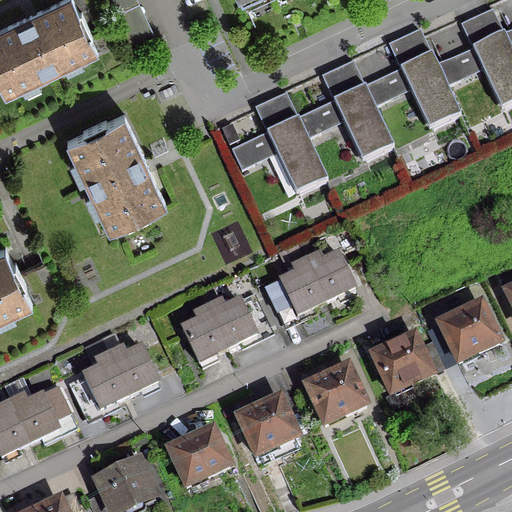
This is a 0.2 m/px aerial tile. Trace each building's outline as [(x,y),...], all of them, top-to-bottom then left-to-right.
[(0,92),(3,98),(96,54),(88,37),(90,36),(79,13),(77,14),(70,0),(63,0),(0,30),(0,92)] [(236,0),(239,7),(241,6),(243,10),(264,0),(236,0)] [(511,32),(502,37),(511,57),(511,32)] [(511,57),(502,37),(435,69),(446,90),(481,73),(500,113),(511,107),(511,57)] [(435,69),(430,57),(363,89),(373,110),(409,94),(427,133),(459,118),(446,90),(435,69)] [(373,110),(363,89),(296,121),(306,142),(342,126),(360,165),(392,150),(373,110)] [(65,142),(107,231),(108,232),(125,224),(126,227),(149,215),(148,213),(164,205),(122,115),(105,123),(104,121),(81,132),(82,134),(65,142)] [(275,157),(294,198),(326,183),(306,142),(296,121),(230,153),(240,174),(275,157)] [(0,318),(30,304),(22,287),(24,286),(13,263),(11,264),(3,247),(0,248),(0,318)] [(322,249),(305,256),(326,301),(357,286),(339,248),(325,255),(322,249)] [(295,269),(279,276),(297,315),(326,301),(305,256),(292,262),(295,269)] [(223,295),(204,305),(225,350),(258,333),(242,295),(227,302),(223,295)] [(197,316),(181,323),(199,362),(225,350),(204,305),(194,309),(197,316)] [(479,308),(438,328),(457,366),(498,347),(479,308)] [(412,340),(371,359),(389,398),(416,385),(430,379),(412,340)] [(125,342),(106,351),(127,395),(159,380),(142,342),(128,349),(125,342)] [(98,363),(83,370),(100,407),(127,395),(106,351),(95,356),(98,363)] [(346,370),(304,389),(323,429),(347,418),(365,409),(346,370)] [(25,391),(10,398),(31,443),(62,427),(58,420),(72,413),(59,384),(28,397),(25,391)] [(0,457),(31,443),(10,398),(0,402),(0,457)] [(239,420),(237,421),(254,460),(277,450),(280,458),(296,451),(292,442),(295,441),(278,401),(238,418),(239,420)] [(211,433),(168,453),(185,490),(228,470),(211,433)] [(144,452),(94,475),(110,511),(123,511),(163,494),(144,452)] [(71,511),(63,492),(19,511),(71,511)] [(106,511),(99,497),(85,503),(89,511),(106,511)]
